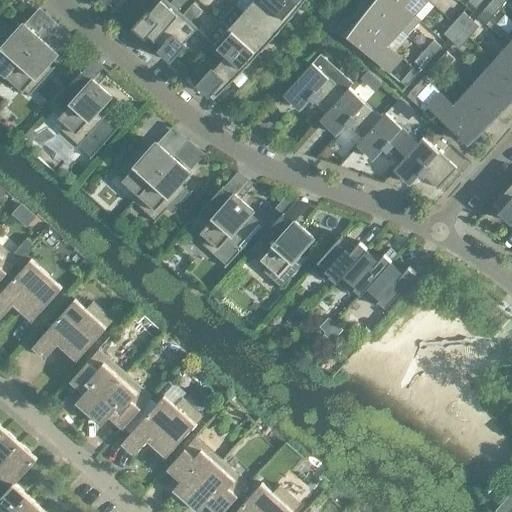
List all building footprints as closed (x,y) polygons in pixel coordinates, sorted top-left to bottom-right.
[(178,10),(170,3),(167,0),(158,0),(159,1),(150,11),(148,10),(133,27),(146,38),(149,34),(153,38),(178,10)] [(172,0),(170,3),(178,10),(187,0),(172,0)] [(287,21),(263,0),(240,0),(236,5),(244,11),(273,38),(282,27),(280,25),(284,20),(287,22),(287,21)] [(295,0),(263,0),(287,21),(297,11),(294,8),(298,4),(301,6),(301,5),(295,0)] [(372,3),(371,4),(400,29),(413,14),(397,0),(375,0),(372,4),(372,3)] [(397,0),(413,14),(425,0),(397,0)] [(492,0),(481,12),(489,19),(506,0),(492,0)] [(193,3),(183,14),(191,21),(201,10),(193,3)] [(372,5),(358,19),(386,44),(387,43),(400,29),(371,4),(372,5)] [(273,38),(244,11),(236,5),(222,21),(229,27),(258,54),(268,43),(265,41),(269,36),(272,39),(273,38)] [(460,48),(479,26),(463,12),(444,33),(460,48)] [(185,43),(194,32),(205,49),(212,41),(207,37),(197,28),(198,27),(191,21),(183,14),(158,42),(162,46),(159,49),(171,61),(186,44),(185,43)] [(387,71),(401,56),(387,43),(386,44),(358,19),(347,34),(357,43),(358,42),(364,47),(363,48),(387,71)] [(258,54),(229,27),(222,21),(207,37),(212,41),(244,69),(253,59),(251,57),(255,52),(258,54)] [(0,81),(0,82),(0,83),(41,38),(29,27),(25,32),(21,28),(25,24),(24,23),(15,33),(10,29),(11,27),(10,26),(0,38),(0,80),(1,81),(0,81)] [(41,38),(0,83),(1,83),(8,75),(23,88),(22,90),(23,91),(25,89),(29,93),(27,95),(28,96),(56,66),(54,65),(53,67),(48,63),(57,52),(56,51),(52,56),(48,52),(52,48),(41,38)] [(414,62),(422,69),(442,47),(433,40),(414,62)] [(197,84),(210,95),(213,91),(217,95),(244,69),(212,41),(205,49),(224,58),(214,69),(212,67),(197,84)] [(511,47),(509,45),(496,61),(511,75),(511,47)] [(427,73),(435,80),(454,58),(446,51),(427,73)] [(320,53),(283,94),(294,103),(298,99),(303,103),(299,108),(300,109),(310,98),(314,100),(327,112),(346,92),(350,87),(354,83),(320,53)] [(511,75),(496,61),(482,76),(511,102),(511,101),(510,100),(511,98),(511,75)] [(76,146),(77,147),(106,115),(105,114),(102,117),(96,111),(111,94),(110,93),(109,95),(97,85),(95,87),(91,83),(94,79),(93,78),(90,82),(80,74),(82,71),(81,70),(48,107),(49,108),(50,107),(60,115),(58,117),(60,118),(61,116),(67,122),(61,129),(78,144),(76,146)] [(371,95),(380,77),(366,71),(358,89),(371,95)] [(482,76),(468,91),(497,116),(498,116),(497,115),(509,101),(511,102),(482,76)] [(350,87),(346,92),(327,112),(320,119),(330,128),(335,123),(340,128),(336,132),(337,134),(347,123),(350,126),(350,125),(363,137),(364,137),(383,116),(382,116),(350,87)] [(456,105),(455,106),(483,131),(496,116),(496,117),(497,116),(468,91),(456,105)] [(442,93),(429,108),(453,130),(455,128),(460,133),(459,135),(469,144),(483,131),(455,106),(456,105),(442,93)] [(386,112),(382,116),(383,116),(364,137),(363,137),(357,144),(367,153),(372,148),(377,153),(373,157),(374,158),(384,148),(387,150),(392,144),(405,156),(406,156),(419,141),(386,112)] [(423,136),(419,141),(406,156),(405,156),(394,169),(404,178),(408,173),(414,178),(410,182),(411,183),(420,173),(424,175),(438,188),(457,167),(423,136)] [(132,201),(133,202),(173,156),(162,146),(158,151),(154,147),(158,143),(157,142),(147,152),(143,148),(144,146),(143,145),(116,175),(117,176),(119,174),(124,178),(122,180),(124,181),(125,179),(140,193),(132,201)] [(173,156),(133,202),(134,201),(155,219),(154,221),(155,222),(187,185),(186,184),(185,186),(180,181),(190,171),(189,170),(185,174),(180,171),(184,166),(173,156)] [(499,212),(511,223),(511,222),(511,183),(496,202),(502,208),(499,212)] [(218,260),(219,261),(248,230),(247,229),(244,231),(238,225),(253,209),(252,208),(251,210),(239,199),(237,201),(233,198),(236,194),(235,193),(232,197),(222,188),(224,186),(223,185),(190,222),(191,223),(192,221),(202,230),(200,231),(202,232),(203,231),(209,236),(203,243),(220,258),(218,260)] [(279,287),(280,288),(308,256),(307,255),(305,258),(298,252),(313,235),(312,235),(311,236),(299,226),(297,228),(293,224),(296,220),(295,219),(292,223),(282,215),(284,213),(283,212),(250,249),(251,250),(253,248),(262,256),(261,258),(262,259),(263,257),(269,263),(263,270),(280,285),(279,287)] [(342,234),(311,268),(325,280),(330,275),(337,281),(367,247),(360,240),(355,246),(342,234)] [(0,243),(0,280),(18,260),(0,243)] [(367,247),(337,281),(350,293),(355,287),(361,293),(391,259),(384,253),(380,258),(367,247)] [(31,258),(0,292),(0,316),(1,317),(15,303),(33,319),(63,287),(31,258)] [(405,271),(391,259),(361,293),(374,305),(379,300),(386,306),(417,272),(409,266),(405,271)] [(75,298),(33,346),(46,357),(59,343),(78,359),(113,319),(93,301),(86,308),(75,298)] [(330,315),(320,324),(332,337),(341,328),(330,315)] [(99,349),(71,380),(84,392),(76,401),(89,412),(125,372),(99,349)] [(125,372),(89,412),(102,424),(110,415),(124,427),(152,396),(125,372)] [(164,395),(122,442),(135,454),(148,439),(167,456),(203,416),(182,397),(176,404),(164,395)] [(6,430),(0,436),(0,467),(22,443),(6,430)] [(196,436),(169,468),(182,479),(174,488),(187,500),(223,460),(196,436)] [(22,443),(0,467),(0,474),(11,485),(12,485),(15,482),(15,483),(22,475),(38,458),(37,457),(22,443)] [(223,460),(187,500),(200,511),(207,502),(218,511),(223,511),(249,483),(223,460)] [(0,511),(15,511),(30,496),(15,483),(15,482),(12,485),(11,485),(0,497),(0,511)] [(262,482),(234,511),(292,511),(294,510),(262,482)] [(30,496),(15,511),(43,511),(45,510),(30,496)]
